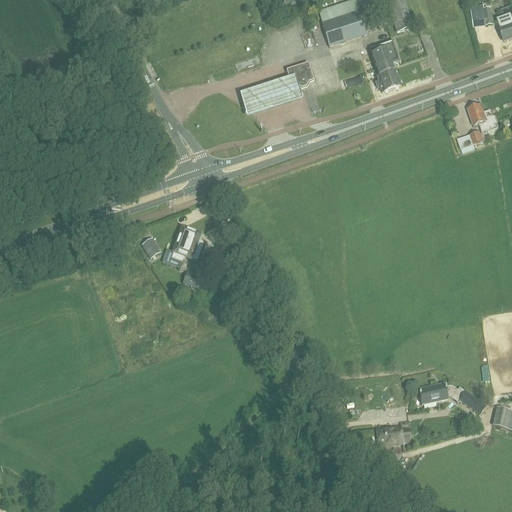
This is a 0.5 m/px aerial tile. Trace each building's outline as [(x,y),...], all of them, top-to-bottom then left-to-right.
[(414,28),(405,0),(385,0),(397,34),(414,28)] [(330,48),(368,36),(360,12),(359,13),(355,1),(319,13),(323,25),(322,25),(330,48)] [(493,26),(491,9),(483,10),(485,27),(493,26)] [(504,43),(511,40),(511,19),(511,17),(496,23),(504,43)] [(298,22),(280,30),(284,39),(302,31),(298,22)] [(382,94),(401,88),(395,72),(393,73),(390,65),(399,62),(392,42),(370,50),(379,78),(377,79),(382,94)] [(294,79),(294,81),(297,87),(301,90),(306,88),(309,83),(314,82),(308,64),(286,72),(289,81),(294,79)] [(353,80),(355,86),(363,83),(361,77),(353,80)] [(247,118),(301,101),(294,78),(240,96),(247,118)] [(480,106),(467,111),(473,127),(478,125),(481,134),(498,128),(494,118),(492,118),(490,112),(483,114),(480,106)] [(479,133),(469,136),(473,147),(484,143),(479,133)] [(475,151),(474,147),(461,151),(462,155),(475,151)] [(183,257),(183,258),(193,233),(182,228),(179,235),(177,236),(175,240),(176,243),(172,253),(173,254),(172,259),(181,263),(183,257)] [(200,235),(193,233),(183,258),(191,260),(191,259),(197,261),(203,244),(197,242),(200,235)] [(161,254),(152,240),(142,247),(151,260),(161,254)] [(172,259),(173,254),(172,253),(166,251),(162,264),(179,270),(181,263),(172,259)] [(203,278),(187,273),(182,285),(198,291),(203,278)] [(458,404),(459,402),(480,417),(486,408),(465,392),(465,393),(460,389),(458,391),(451,387),(445,388),(445,386),(419,390),(421,406),(447,402),(447,398),(449,398),(458,404)] [(496,408),(492,427),(507,431),(511,412),(496,408)] [(411,443),(413,438),(412,434),(410,429),(401,430),(401,428),(375,430),(377,444),(390,443),(390,447),(392,447),(403,446),(403,444),(411,443)] [(387,478),(397,474),(393,464),(383,468),(387,478)]
